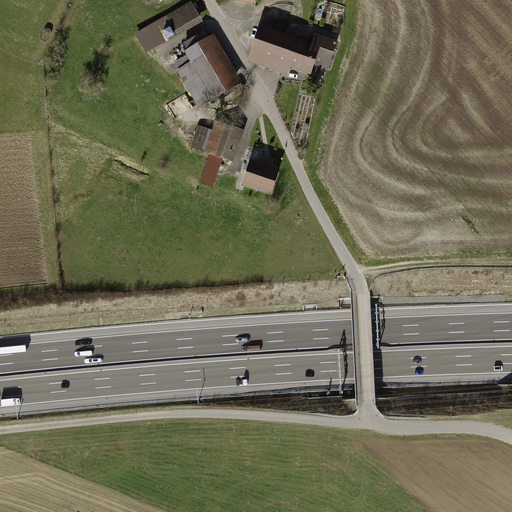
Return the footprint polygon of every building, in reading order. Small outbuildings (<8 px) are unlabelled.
[(192,1),(136,32),(147,52),(204,21),(192,1)] [(260,28),(246,63),(304,86),(314,63),(329,69),(339,43),(315,34),(310,47),(260,28)] [(197,109),(242,84),(213,33),(183,50),(190,61),(174,70),(197,109)] [(242,135),(215,126),(212,134),(198,129),(191,149),(232,163),(242,135)] [(260,162),(262,153),(255,151),(253,160),(260,162)] [(224,162),(205,156),(201,169),(205,170),(199,186),(213,190),(224,162)] [(280,172),(251,163),(242,188),(272,197),(280,172)]
